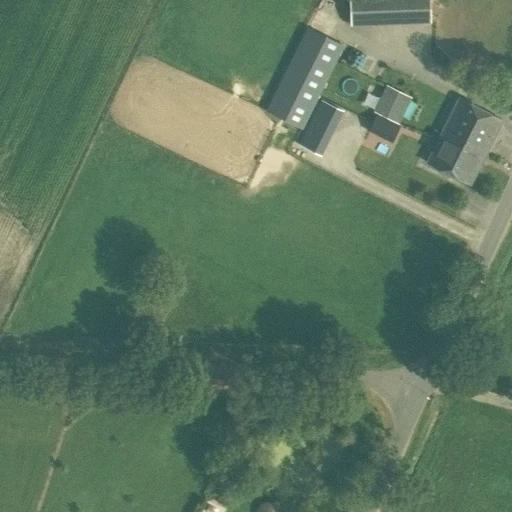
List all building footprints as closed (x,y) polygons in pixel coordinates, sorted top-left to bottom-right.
[(429,0),(413,0),(415,23),(431,23),(429,0)] [(302,130),(344,46),(308,27),(266,111),(302,130)] [(406,125),(419,104),(393,88),(381,109),(406,125)] [(471,185),(503,120),(459,98),(427,163),(471,185)] [(320,99),(315,110),(338,122),(344,111),(320,99)] [(164,309),(173,290),(159,284),(150,303),(164,309)]
